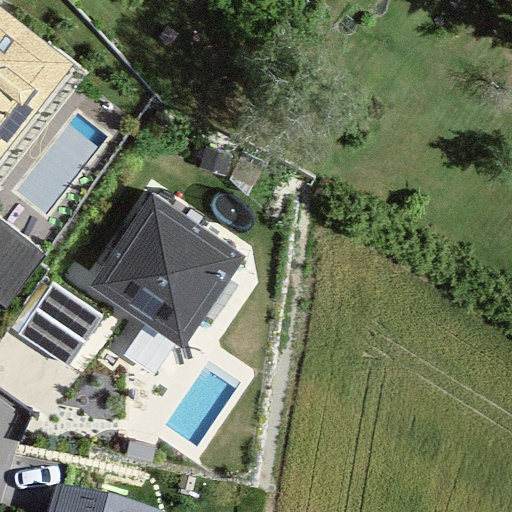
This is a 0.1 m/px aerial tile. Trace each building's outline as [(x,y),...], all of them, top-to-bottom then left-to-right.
[(0,0),(0,167),(85,63),(6,0),(0,0)] [(259,261),(134,174),(76,256),(201,343),(259,261)] [(0,209),(0,294),(4,298),(46,248),(0,209)] [(102,307),(42,260),(0,312),(0,377),(28,400),(102,307)] [(134,511),(63,492),(56,511),(134,511)]
